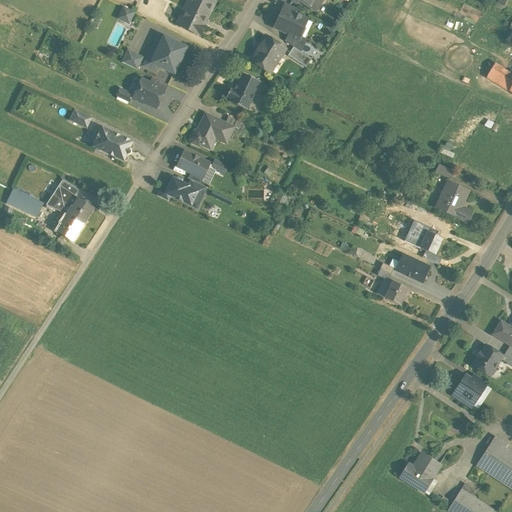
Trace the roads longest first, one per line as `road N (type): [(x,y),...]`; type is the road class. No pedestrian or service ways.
road 1 (secondary): [(511,223),(314,511)]
road 2 (residential): [(144,175),(0,396)]
road 3 (residential): [(144,175),(255,0)]
